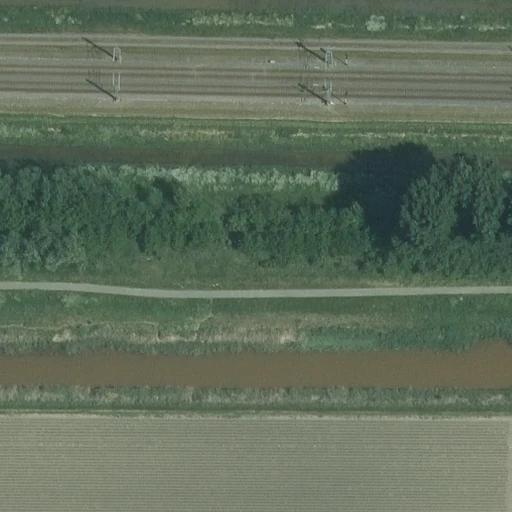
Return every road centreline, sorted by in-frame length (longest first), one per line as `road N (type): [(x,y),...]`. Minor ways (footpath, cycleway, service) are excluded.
road 1 (track): [(511,49),(0,39)]
road 2 (track): [(511,123),(0,115)]
